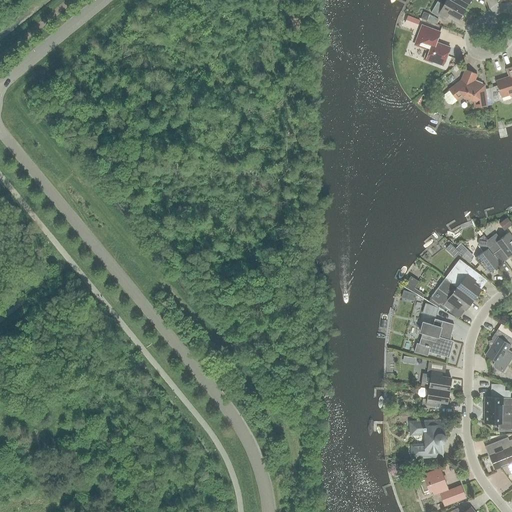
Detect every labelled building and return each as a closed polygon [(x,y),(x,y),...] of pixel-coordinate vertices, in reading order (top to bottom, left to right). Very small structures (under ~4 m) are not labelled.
[(465,9),(449,0),(446,0),(443,5),(437,2),(431,13),(443,20),(447,13),(459,20),(465,9)] [(449,0),(465,9),(469,0),(449,0)] [(421,18),(428,21),(430,15),(423,12),(421,18)] [(422,26),(415,45),(427,50),(423,60),(432,63),(432,62),(443,66),(450,48),(436,42),(440,32),(422,26)] [(511,66),(507,68),(509,77),(496,81),(501,98),(511,94),(511,66)] [(449,90),(449,91),(442,96),(447,103),(452,104),(457,101),(456,100),(462,95),(463,97),(472,100),(474,100),(475,108),(487,106),(487,105),(492,105),(490,88),(485,89),(484,85),(474,81),(477,74),(465,70),(461,81),(449,90)] [(510,225),(508,217),(500,220),(503,227),(510,225)] [(500,239),(496,234),(487,241),(498,255),(503,262),(511,255),(511,241),(511,240),(511,237),(509,233),(500,239)] [(498,255),(487,241),(483,235),(478,239),(478,245),(483,252),(475,258),(480,265),(482,263),(489,273),(503,262),(498,255)] [(462,255),(470,263),(471,261),(472,255),(467,250),(462,255)] [(456,272),(449,281),(473,300),(481,290),(476,286),(478,283),(476,280),(480,275),(459,259),(452,269),(456,272)] [(414,299),(416,291),(414,291),(417,278),(407,276),(405,288),(402,287),(401,296),(414,299)] [(445,278),(429,299),(439,306),(440,304),(451,313),(454,308),(458,311),(462,311),(464,308),(465,310),(473,300),(449,281),(445,278)] [(424,303),(422,313),(435,317),(438,307),(424,303)] [(422,333),(419,344),(417,343),(414,352),(427,356),(428,352),(449,358),(453,341),(450,340),(451,336),(454,325),(435,319),(433,325),(423,322),(420,332),(422,333)] [(511,338),(497,329),(494,335),(491,339),(492,340),(488,341),(490,349),(485,356),(496,362),(495,365),(495,367),(502,372),(509,361),(502,357),(505,356),(507,353),(507,352),(511,342),(511,338)] [(431,375),(429,387),(449,390),(451,378),(441,377),(442,371),(428,369),(427,374),(431,375)] [(447,403),(449,390),(429,387),(427,399),(423,399),(422,405),(437,407),(437,401),(447,403)] [(511,408),(510,409),(510,398),(510,391),(491,390),(491,397),(485,397),(484,423),(501,423),(501,428),(511,429),(511,421),(511,408)] [(441,455),(440,443),(441,443),(441,442),(442,442),(443,442),(443,441),(444,440),(444,439),(444,438),(444,437),(444,436),(443,435),(442,421),(411,423),(411,428),(410,430),(410,432),(411,434),(413,435),(416,435),(417,434),(424,433),(425,435),(426,445),(412,446),(413,457),(441,455)] [(497,451),(497,452),(490,455),(495,469),(508,464),(511,472),(511,439),(500,444),(502,447),(498,449),(497,451)] [(415,476),(424,473),(422,467),(413,471),(415,476)] [(427,477),(418,481),(423,494),(432,490),(434,494),(440,492),(445,505),(465,498),(461,486),(450,490),(447,489),(448,489),(440,469),(426,474),(427,477)]
